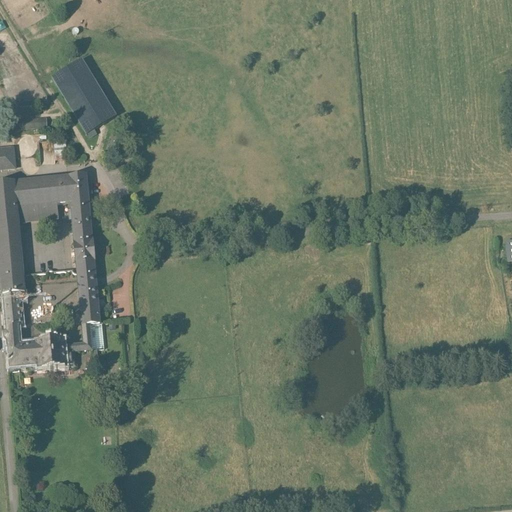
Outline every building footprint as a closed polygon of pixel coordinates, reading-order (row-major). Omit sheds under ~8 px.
[(116,119),(81,60),(51,78),(87,136),(116,119)] [(16,114),(33,114),(33,105),(16,105),(16,114)] [(43,114),(4,116),(4,117),(5,131),(43,129),(43,114)] [(14,149),(0,150),(0,172),(16,171),(14,149)] [(87,177),(69,179),(71,204),(72,212),(73,224),(73,228),(76,257),(78,275),(78,279),(96,278),(91,222),(87,177)] [(15,184),(17,208),(57,205),(71,204),(69,179),(15,184)] [(19,228),(18,224),(17,208),(15,184),(0,185),(0,272),(3,305),(19,304),(23,303),(25,300),(24,282),(23,278),(19,228)] [(17,208),(18,224),(58,221),(57,205),(17,208)] [(97,283),(96,278),(78,279),(78,285),(79,297),(82,330),(90,329),(101,328),(97,283)] [(90,329),(82,330),(84,345),(63,347),(62,344),(50,345),(20,348),(19,336),(18,328),(22,328),(19,304),(3,305),(4,320),(9,371),(37,368),(38,374),(66,371),(66,368),(73,367),(72,354),(92,353),(90,329)]
